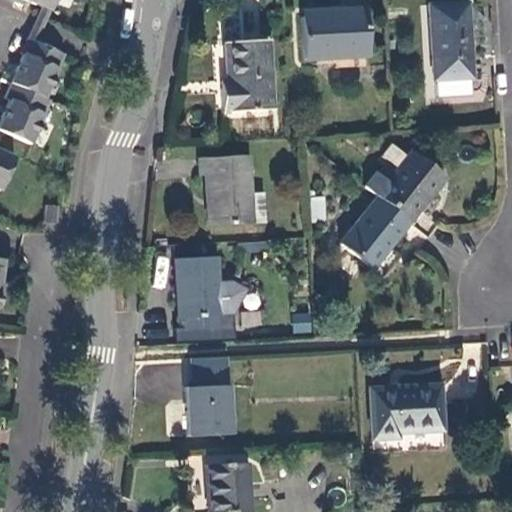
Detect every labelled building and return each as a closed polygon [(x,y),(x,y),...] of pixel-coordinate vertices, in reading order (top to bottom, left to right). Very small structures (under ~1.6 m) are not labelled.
[(7,0),(16,4),(17,0),(22,0),(40,8),(48,12),(53,0),(7,0)] [(467,3),(426,6),(431,80),(470,78),(467,3)] [(366,57),(363,9),(342,10),(342,15),(299,17),(301,60),(366,57)] [(26,39),(34,43),(43,22),(36,18),(26,39)] [(2,98),(8,101),(0,117),(0,131),(28,145),(48,101),(42,99),(62,55),(34,43),(26,39),(20,53),(22,55),(2,98)] [(269,110),(265,40),(225,42),(227,85),(217,85),(219,113),(269,110)] [(0,186),(13,158),(0,151),(0,186)] [(385,181),(375,172),(363,187),(375,196),(407,222),(441,178),(408,152),(385,181)] [(250,224),(248,194),(246,155),(198,158),(199,177),(204,176),(206,226),(250,224)] [(261,193),(248,194),(250,224),(263,223),(261,193)] [(407,222),(375,196),(337,243),(369,268),(407,222)] [(312,220),(325,219),(324,197),(310,197),(312,220)] [(42,223),(55,224),(56,206),(43,206),(42,223)] [(183,250),(184,259),(214,258),(214,249),(183,250)] [(232,341),(231,314),(243,289),(228,281),(216,282),(214,258),(184,259),(172,260),(176,328),(172,328),(173,344),(232,341)] [(291,314),(293,333),(311,331),(310,313),(291,314)] [(187,436),(228,434),(225,385),(184,387),(187,436)] [(437,386),(368,390),(371,438),(395,437),(395,432),(439,430),(437,386)] [(247,511),(245,463),(202,465),(204,511),(247,511)]
